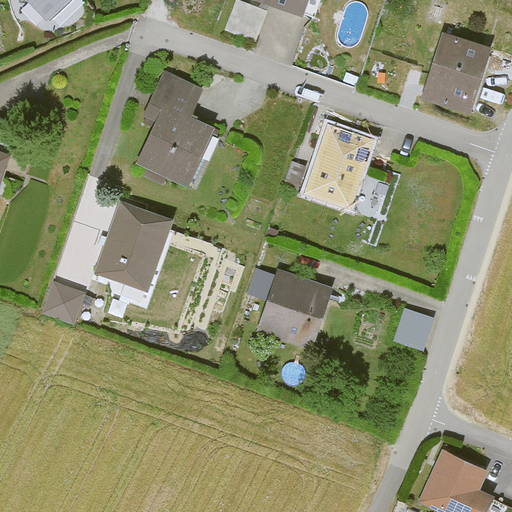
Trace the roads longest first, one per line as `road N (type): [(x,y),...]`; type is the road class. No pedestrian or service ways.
road 1 (residential): [(505,156),(141,29)]
road 2 (residential): [(505,156),(428,418),(378,511)]
